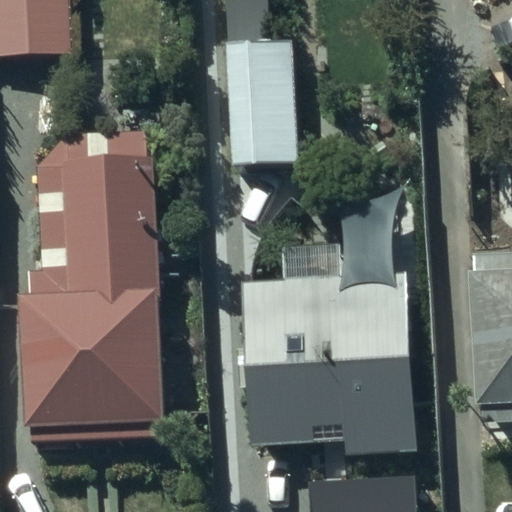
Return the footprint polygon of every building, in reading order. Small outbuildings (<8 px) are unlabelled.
[(0,0),(0,58),(73,56),(71,0),(0,0)] [(282,0),(229,0),(234,170),(300,168),(297,45),(283,45),(282,0)] [(151,135),(67,137),(42,169),(44,274),(34,274),(35,299),(29,300),(32,444),(168,442),(162,160),(151,161),(151,135)] [(511,257),(481,259),(482,274),(476,275),(482,410),(491,410),(492,425),(511,424),(511,257)] [(410,272),(247,282),(258,449),(352,443),(353,458),(422,453),(410,272)] [(417,511),(415,476),(308,481),(310,511),(417,511)]
